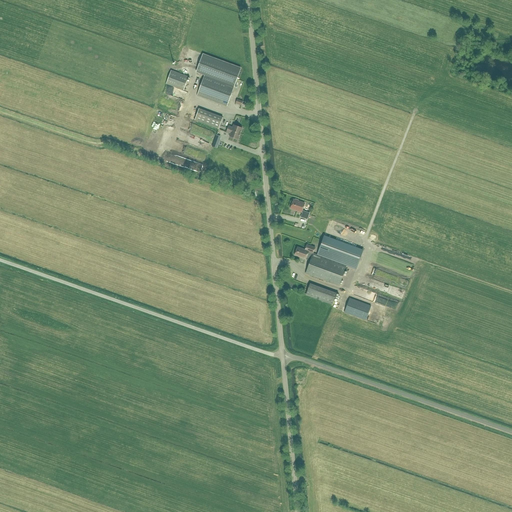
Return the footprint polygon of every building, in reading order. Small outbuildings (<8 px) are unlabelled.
[(196,72),(205,76),(197,95),(227,106),(241,68),(203,54),(196,72)] [(183,90),(188,77),(171,71),(166,84),(183,90)] [(219,129),(223,117),(199,109),(195,120),(219,129)] [(227,129),(240,134),(242,128),(234,125),(233,127),(229,126),(227,129)] [(240,134),(227,129),(226,132),(230,134),(230,136),(238,139),(240,134)] [(299,201),(298,200),(296,199),(295,199),(294,200),(293,199),(290,208),(302,212),(301,217),(307,219),(310,213),(302,210),(305,203),(299,201)] [(317,255),(313,253),(315,248),(306,245),(305,250),(297,247),(295,255),(302,258),(306,260),(306,258),(311,259),(306,273),(339,286),(346,266),(356,269),(363,251),(323,236),(317,255)] [(310,283),(308,288),(306,295),(332,305),(336,293),(310,283)] [(365,320),(371,306),(349,298),(344,312),(365,320)] [(383,298),(380,305),(393,309),(395,302),(383,298)]
